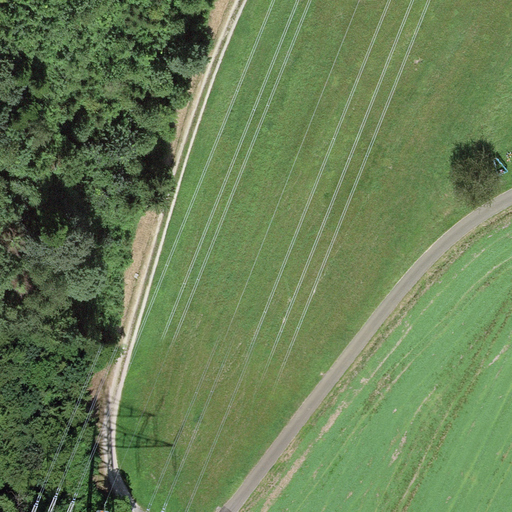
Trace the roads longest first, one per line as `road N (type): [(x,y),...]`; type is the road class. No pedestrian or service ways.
road 1 (track): [(131,511),(105,458),(110,373),(237,0)]
road 2 (track): [(511,196),(469,219),(391,295),(221,511)]
